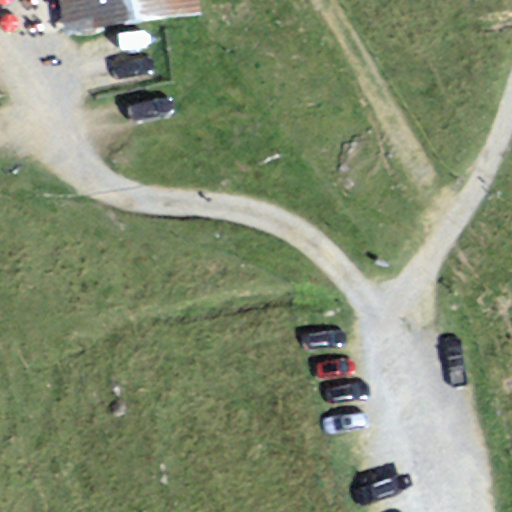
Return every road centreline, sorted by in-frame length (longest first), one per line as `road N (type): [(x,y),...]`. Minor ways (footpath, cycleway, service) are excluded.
road 1 (track): [(0,16),(38,121),(133,195),(237,209),(288,226),(337,260),(377,335)]
road 2 (track): [(420,511),(377,335)]
road 3 (track): [(377,335),(453,223)]
road 4 (track): [(511,112),(453,223)]
